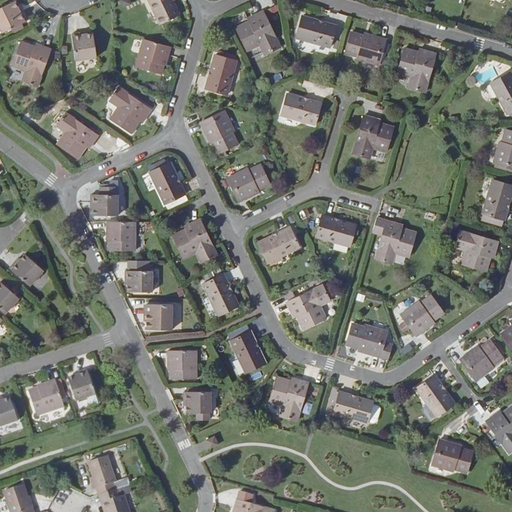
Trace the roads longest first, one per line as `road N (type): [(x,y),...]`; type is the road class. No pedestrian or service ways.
road 1 (residential): [(228,230),(295,353),(384,379),(437,348)]
road 2 (residential): [(130,332),(206,491),(205,511)]
road 3 (residential): [(511,53),(323,0)]
road 4 (residential): [(65,192),(130,332)]
road 5 (residential): [(0,375),(130,332)]
road 6 (residential): [(175,122),(166,140),(65,192)]
road 7 (residential): [(175,122),(228,230)]
